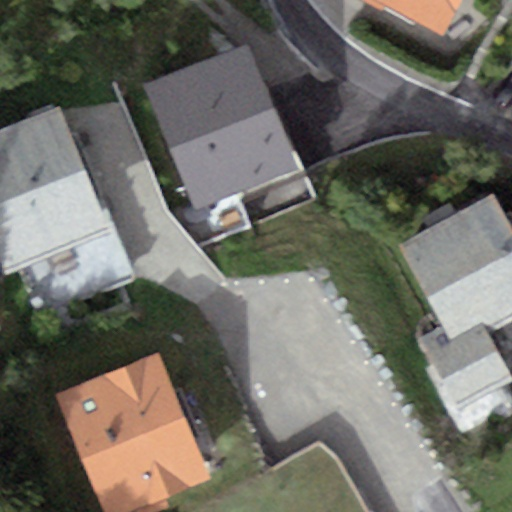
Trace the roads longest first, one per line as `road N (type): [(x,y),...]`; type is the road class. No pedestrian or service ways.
road 1 (residential): [(511,138),(320,46),(292,0)]
road 2 (track): [(426,511),(248,314)]
